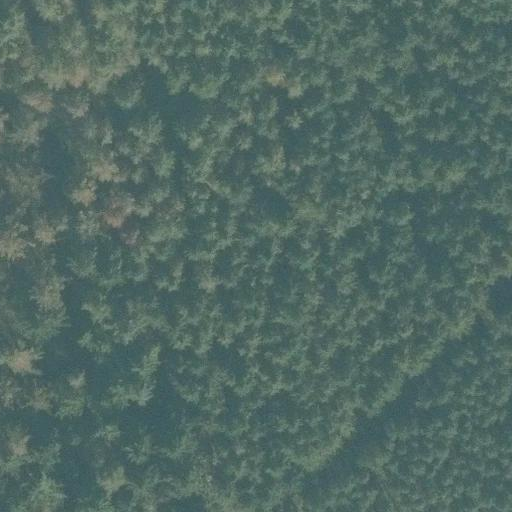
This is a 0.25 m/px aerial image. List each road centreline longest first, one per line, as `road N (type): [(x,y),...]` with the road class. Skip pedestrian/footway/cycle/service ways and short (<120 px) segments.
road 1 (track): [(215,511),(13,0)]
road 2 (track): [(242,511),(511,247)]
